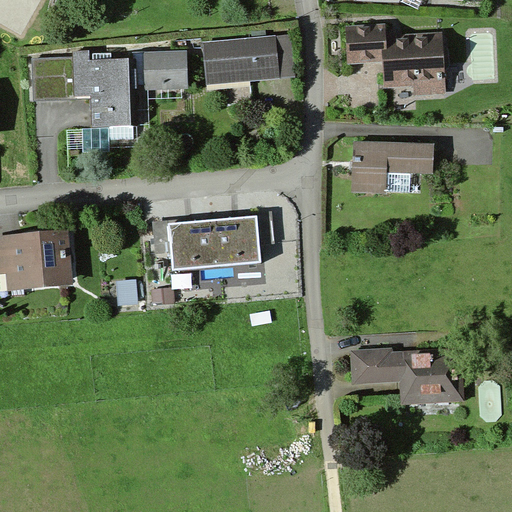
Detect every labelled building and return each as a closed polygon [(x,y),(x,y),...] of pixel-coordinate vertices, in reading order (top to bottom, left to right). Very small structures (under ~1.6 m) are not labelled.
[(384,27),(347,29),(349,63),(384,62),(386,89),(443,86),(441,35),(385,38),(384,27)] [(292,37),(276,38),(280,77),(295,76),(292,37)] [(280,77),(276,38),(205,44),(208,83),(280,77)] [(186,87),(184,53),(145,55),(146,88),(186,87)] [(128,59),(35,62),(36,98),(93,97),(94,126),(129,125),(128,59)] [(432,146),(354,144),(353,191),(419,193),(420,172),(432,173),(432,146)] [(255,219),(170,227),(173,271),(259,263),(255,219)] [(69,284),(65,234),(0,239),(0,271),(9,271),(11,289),(69,284)] [(137,280),(116,282),(118,307),(139,305),(137,280)] [(391,351),(352,353),(353,384),(401,382),(402,404),(462,401),(460,356),(410,358),(410,354),(391,355),(391,351)]
